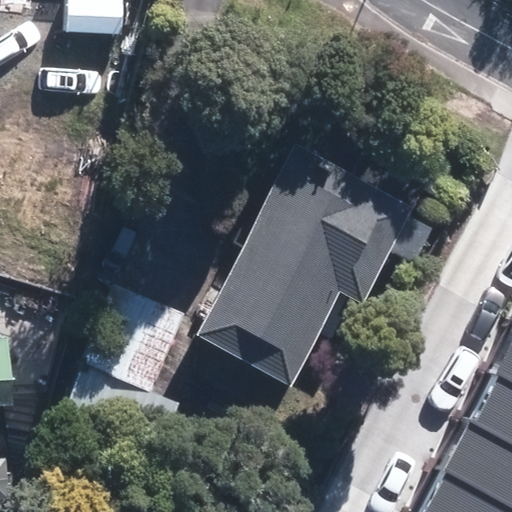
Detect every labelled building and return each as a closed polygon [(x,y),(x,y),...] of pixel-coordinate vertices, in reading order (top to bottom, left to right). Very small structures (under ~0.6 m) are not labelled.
[(0,269),(22,278),(96,78),(5,44),(0,57),(0,269)] [(396,212),(279,147),(171,341),(266,393),(319,298),(344,310),(374,255),(398,268),(418,231),(393,217),(396,212)] [(174,315),(104,288),(51,408),(150,449),(168,407),(140,395),(174,315)] [(511,343),(496,374),(499,376),(511,382),(511,343)] [(511,443),(511,382),(499,376),(474,423),(511,443)] [(511,443),(474,423),(473,422),(444,475),(511,511),(511,443)] [(511,511),(444,475),(424,511),(511,511)]
